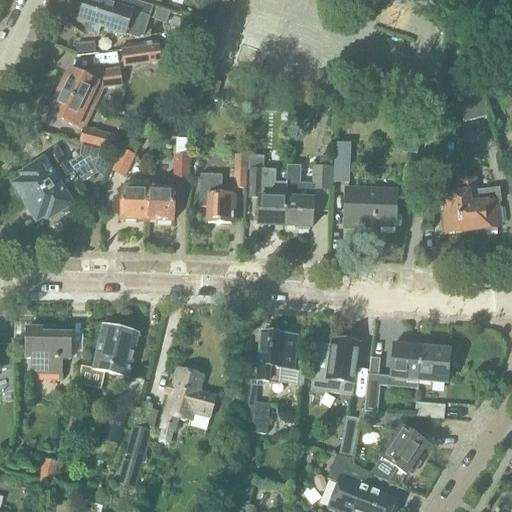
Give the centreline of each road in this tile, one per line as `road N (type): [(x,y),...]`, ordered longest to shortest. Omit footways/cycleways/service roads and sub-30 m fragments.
road 1 (residential): [(511,299),(0,285)]
road 2 (residential): [(444,511),(511,410)]
